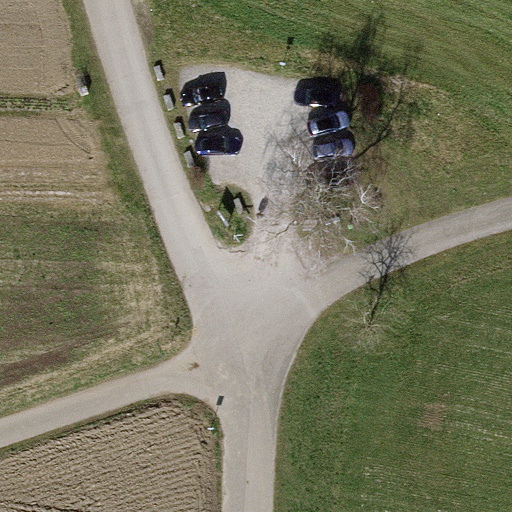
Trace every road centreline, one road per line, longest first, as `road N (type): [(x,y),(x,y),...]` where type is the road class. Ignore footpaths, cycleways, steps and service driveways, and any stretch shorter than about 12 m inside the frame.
road 1 (unclassified): [(232,347),(108,0)]
road 2 (residential): [(232,347),(371,260),(511,213)]
road 3 (track): [(0,426),(232,347)]
road 4 (unclassified): [(242,511),(246,429),(232,347)]
